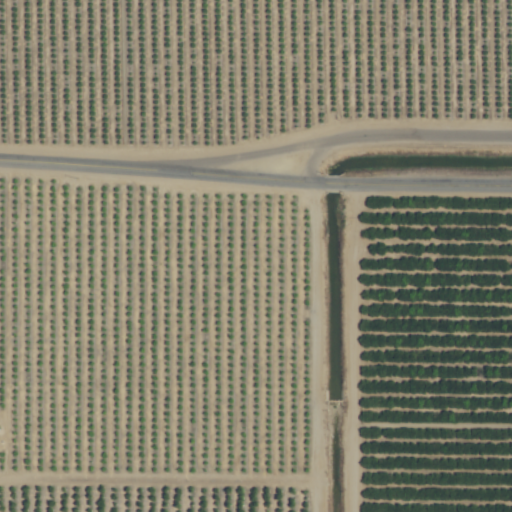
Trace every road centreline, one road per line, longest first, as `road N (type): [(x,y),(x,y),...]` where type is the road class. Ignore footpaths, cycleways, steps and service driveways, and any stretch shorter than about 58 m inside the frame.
road 1 (track): [(318,183),(313,476),(0,477)]
road 2 (tertiary): [(160,170),(353,136),(511,136)]
road 3 (tertiary): [(0,160),(318,183)]
road 4 (tertiary): [(342,185),(511,186)]
